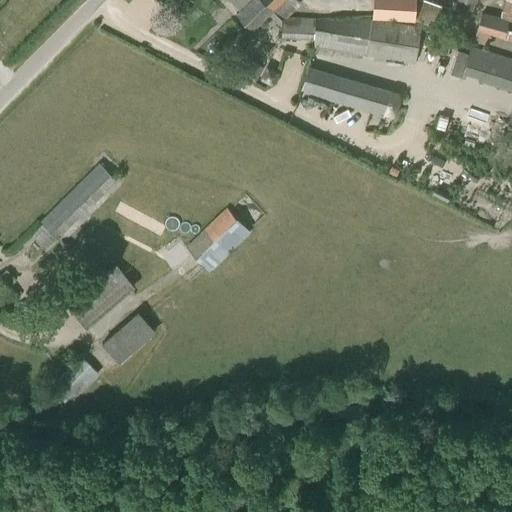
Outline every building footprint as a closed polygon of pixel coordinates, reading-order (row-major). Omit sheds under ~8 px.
[(252,29),(271,10),(260,0),(231,0),(240,9),(236,13),(252,29)] [(287,14),(300,2),(297,0),(260,0),(271,10),(273,8),(278,14),(287,14)] [(436,27),(441,4),(430,0),(373,0),(372,15),(413,17),(436,27)] [(455,0),(454,7),(472,11),(474,1),(475,2),(475,0),(455,0)] [(511,0),(503,0),(500,13),(509,16),(508,19),(481,12),(473,41),(488,45),(492,33),(511,38),(511,0)] [(420,26),(371,18),(371,17),(326,18),(315,18),(282,17),(281,35),(313,37),(313,46),(415,61),(420,26)] [(511,59),(470,46),(468,53),(463,71),(480,76),(480,79),(511,88),(511,59)] [(457,50),(450,73),(461,76),(463,71),(468,53),(457,50)] [(45,248),(56,237),(116,179),(99,162),(40,221),(41,222),(30,233),(45,248)] [(391,165),(387,172),(395,176),(399,168),(391,165)] [(438,173),(435,180),(448,187),(451,180),(438,173)] [(210,270),(250,231),(228,208),(187,247),(210,270)] [(87,327),(135,286),(115,263),(67,304),(87,327)] [(16,278),(6,269),(0,275),(0,302),(6,309),(20,295),(10,286),(11,286),(10,285),(16,278)] [(30,322),(41,312),(30,299),(18,309),(30,322)] [(119,362),(156,331),(137,310),(100,341),(102,343),(91,352),(106,370),(118,360),(119,362)] [(78,392),(97,372),(81,356),(51,387),(65,400),(75,390),(78,392)]
